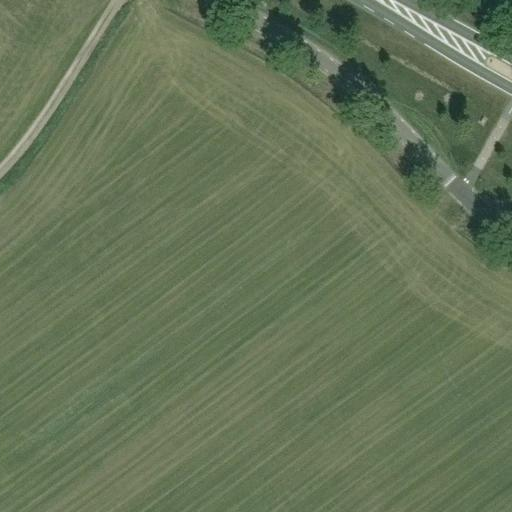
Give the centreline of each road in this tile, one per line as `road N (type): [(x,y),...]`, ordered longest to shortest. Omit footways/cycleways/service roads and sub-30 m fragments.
road 1 (unclassified): [(511,231),(463,197),(319,62),(216,0)]
road 2 (primary): [(372,0),(511,89)]
road 3 (primary): [(511,57),(389,0)]
